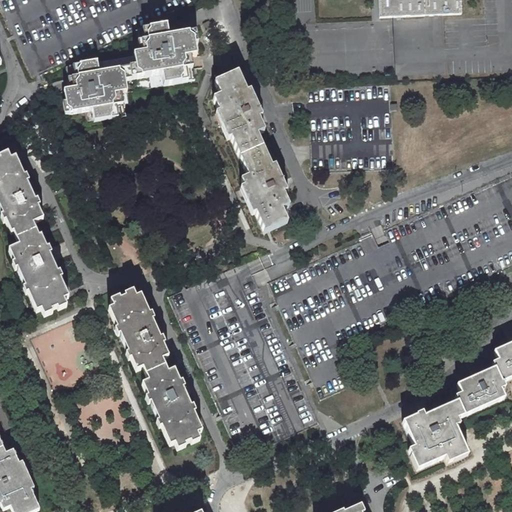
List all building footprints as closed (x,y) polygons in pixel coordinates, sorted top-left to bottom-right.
[(87,0),(4,0),(0,2),(0,5),(34,80),(108,46),(87,0)] [(195,7),(192,0),(87,0),(108,46),(195,7)] [(462,16),(461,0),(379,0),(380,19),(393,18),(443,16),(462,16)] [(203,69),(198,33),(169,38),(167,28),(148,31),(139,35),(142,55),(64,68),(68,91),(62,92),(66,116),(82,113),(84,123),(125,117),(124,106),(127,105),(125,94),(195,83),(195,76),(198,76),(197,70),(203,69)] [(213,102),(245,175),(239,177),(264,234),(287,224),(282,212),(289,209),(257,137),(264,134),(238,75),(213,86),(219,99),(213,102)] [(309,117),(309,119),(311,146),(311,159),(312,175),(394,171),(391,112),(390,105),(390,88),(308,92),(309,104),(309,117)] [(36,313),(40,311),(43,318),(51,314),(50,312),(55,309),(57,312),(66,308),(63,301),(68,300),(40,237),(38,239),(33,225),(42,221),(16,159),(11,161),(8,155),(0,158),(0,159),(1,161),(0,161),(0,210),(11,235),(14,234),(19,247),(9,252),(36,313)] [(511,173),(442,205),(382,232),(387,244),(365,254),(360,242),(270,283),(267,284),(320,402),(358,383),(340,343),(511,266),(511,173)] [(168,299),(240,459),(319,425),(245,264),(168,299)] [(119,301),(118,298),(110,302),(112,308),(108,310),(135,371),(141,369),(147,382),(142,384),(169,445),(173,443),(176,451),(185,446),(184,444),(189,442),(191,444),(199,440),(196,433),(200,431),(173,370),(167,373),(160,359),(167,357),(140,296),(135,299),(132,292),(123,296),(125,298),(119,301)] [(511,342),(493,351),(499,365),(457,384),(463,397),(417,418),(415,414),(402,420),(417,453),(411,456),(418,469),(449,455),(452,461),(466,454),(450,420),(502,397),(497,383),(511,375),(511,342)] [(3,456),(0,450),(0,511),(8,509),(9,511),(36,511),(37,511),(11,453),(3,456)] [(360,511),(360,510),(362,509),(359,502),(342,510),(341,507),(329,511),(360,511)]
